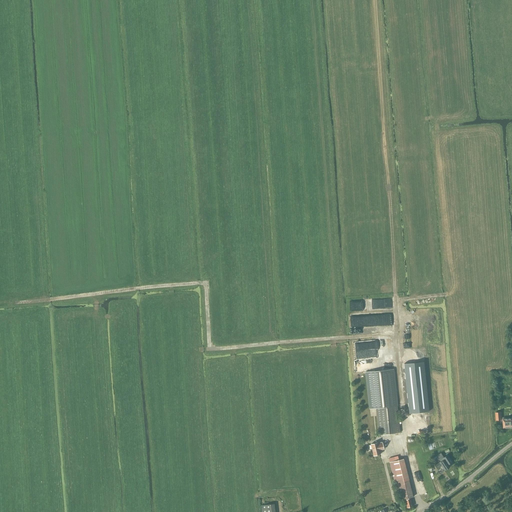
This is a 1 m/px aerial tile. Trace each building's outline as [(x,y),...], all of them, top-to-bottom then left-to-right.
[(430,416),(424,366),(404,369),(410,418),(430,416)] [(393,369),(366,372),(370,409),(376,408),(379,435),(400,433),(393,369)] [(504,428),(511,428),(511,427),(511,417),(503,419),(504,428)] [(382,443),(382,442),(378,443),(378,442),(371,444),(374,456),(380,454),(380,450),(384,449),(383,443),(382,443)] [(441,453),(433,459),(435,463),(438,461),(444,457),(441,453)] [(440,463),(435,466),(437,469),(442,466),(445,470),(450,467),(448,464),(452,462),(448,455),(444,457),(438,461),(440,463)] [(399,500),(413,496),(404,458),(390,462),(399,500)] [(407,507),(413,506),(410,498),(405,500),(407,507)]
